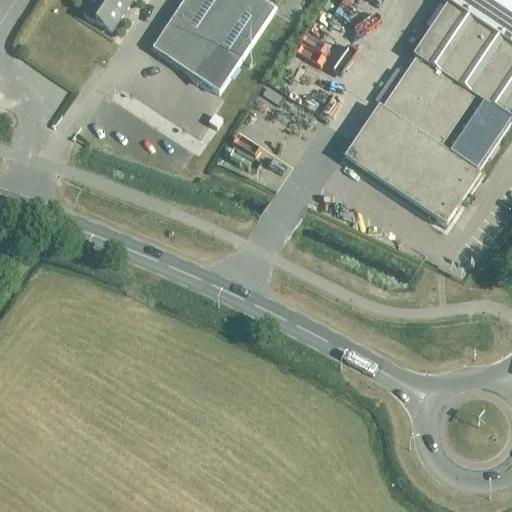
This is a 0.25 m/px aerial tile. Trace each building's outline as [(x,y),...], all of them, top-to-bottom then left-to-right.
[(110,36),(134,0),(92,0),(81,17),(110,36)] [(218,99),(274,15),(264,9),(254,2),(250,0),(187,0),(152,54),(218,99)] [(266,0),(255,0),(254,2),(264,9),(269,2),(266,0)] [(378,114),(344,164),(445,232),(467,198),(465,196),(511,127),(511,128),(511,0),(454,0),(413,62),(416,64),(381,116),(378,114)] [(215,133),(222,125),(213,119),(207,128),(215,133)]
